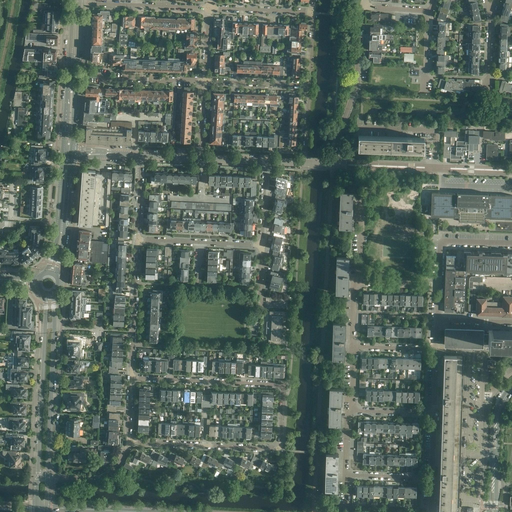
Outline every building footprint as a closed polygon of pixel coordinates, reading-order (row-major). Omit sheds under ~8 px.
[(441,6),(439,12),(447,14),(450,15),(452,9),(448,8),(441,6)] [(511,13),(511,10),(510,10),(503,8),(501,14),(511,17),(511,13)] [(93,15),(93,20),(104,20),(104,18),(105,18),(105,19),(107,19),(107,22),(113,22),(113,19),(114,19),(115,13),(109,13),(109,10),(100,10),(100,12),(98,12),(97,14),(94,14),(93,15)] [(445,20),(447,14),(439,12),(438,17),(437,17),(437,21),(447,22),(447,20),(445,20)] [(480,19),(479,13),(472,15),(473,21),(471,21),(471,23),(481,22),(481,19),(480,19)] [(510,20),(511,17),(501,14),(500,19),(499,19),(499,23),(508,24),(509,24),(509,22),(509,20),(510,20)] [(214,26),(219,27),(222,27),(225,27),(225,25),(224,25),(224,21),(223,20),(223,19),(214,18),(214,26)] [(104,23),(104,20),(93,20),(92,28),(102,28),(109,29),(109,24),(104,23)] [(447,25),(447,22),(437,21),(437,24),(438,24),(438,30),(445,30),(445,25),(447,25)] [(296,27),(296,29),(302,30),(307,30),(307,22),(299,22),(299,27),(296,27)] [(481,26),(481,22),(471,23),(471,25),(472,25),(472,31),(480,31),(480,26),(481,26)] [(237,32),(238,23),(232,23),(232,28),(229,28),(229,30),(229,38),(229,40),(230,40),(233,40),(233,32),(237,32)] [(509,26),(509,24),(508,24),(499,23),(499,26),(500,26),(500,32),(507,32),(509,33),(510,29),(511,29),(511,26),(509,26)] [(49,31),(50,31),(57,31),(57,28),(58,28),(58,25),(57,25),(57,24),(45,24),(45,27),(44,27),(43,30),(44,30),(33,30),(33,33),(44,33),(48,33),(49,33),(49,31)] [(370,34),(373,34),(381,34),(382,28),(385,28),(385,29),(386,29),(389,31),(393,31),(393,27),(390,27),(390,26),(385,25),(373,24),(373,27),(370,27),(370,29),(369,29),(369,32),(370,32),(370,34)] [(229,38),(229,30),(226,30),(226,27),(225,27),(222,27),(219,27),(218,38),(229,38)] [(301,41),(302,30),(296,29),(296,36),(290,36),(290,40),(296,40),(301,41)] [(58,36),(51,36),(51,34),(49,34),(29,33),(29,40),(47,41),(46,44),(48,44),(55,44),(57,44),(57,43),(58,43),(58,41),(57,41),(57,40),(58,39),(58,38),(58,37),(58,36)] [(127,46),(128,34),(120,34),(119,41),(119,46),(127,46)] [(104,36),(102,36),(92,36),(92,44),(102,44),(102,47),(104,47),(104,36)] [(197,41),(186,40),(186,46),(185,46),(185,49),(195,49),(195,47),(195,45),(197,45),(197,42),(197,41)] [(56,50),(44,49),(44,51),(42,51),(42,49),(38,49),(38,51),(36,51),(36,49),(28,48),(25,48),(24,51),(24,54),(23,57),(23,60),(35,61),(49,62),(53,62),(55,62),(56,62),(56,61),(56,60),(57,53),(56,53),(56,50)] [(186,52),(186,60),(196,60),(196,53),(193,53),(193,50),(191,50),(190,53),(187,53),(187,52),(186,52)] [(107,53),(107,51),(91,51),(90,60),(92,62),(104,62),(107,63),(107,60),(107,53)] [(216,54),(215,60),(225,61),(225,56),(229,56),(229,52),(224,52),(223,55),(216,54)] [(381,53),(369,52),(369,58),(372,58),(372,62),(373,62),(381,62),(381,53)] [(116,65),(117,55),(109,54),(107,53),(107,60),(109,60),(109,64),(116,65)] [(410,62),(410,63),(416,64),(416,60),(413,60),(414,54),(404,53),(404,62),(410,62)] [(300,64),(300,58),(300,55),(291,54),(291,56),(291,57),(291,58),(292,58),(293,58),(293,63),(300,64)] [(130,70),(130,59),(124,59),(123,65),(123,69),(122,69),(130,70)] [(57,66),(57,64),(49,64),(49,62),(35,61),(35,64),(40,65),(40,64),(43,64),(43,70),(45,70),(57,70),(57,68),(57,67),(57,66)] [(243,72),(243,64),(237,64),(237,67),(234,67),(234,73),(237,73),(237,72),(243,72)] [(282,66),(273,66),(273,73),(277,74),(277,75),(282,75),(282,66)] [(57,71),(57,70),(45,70),(45,76),(39,75),(38,78),(46,78),(46,76),(56,76),(56,74),(57,74),(57,72),(57,71)] [(46,78),(38,78),(38,81),(40,81),(40,87),(42,87),(54,88),(55,87),(55,85),(55,84),(55,81),(46,81),(46,78)] [(452,83),(454,80),(454,79),(448,79),(447,81),(443,80),(443,79),(440,79),(438,87),(441,88),(440,91),(446,93),(447,90),(450,91),(451,89),(452,83)] [(463,84),(464,81),(464,79),(458,79),(458,82),(454,80),(452,83),(451,89),(450,91),(459,94),(460,92),(461,89),(463,84)] [(473,84),(474,81),(474,80),(472,80),(469,80),(468,82),(464,81),(463,84),(461,89),(460,92),(464,93),(465,89),(471,91),(471,92),(472,90),(477,92),(479,86),(473,84)] [(511,80),(510,81),(509,83),(505,82),(505,81),(502,81),(499,91),(503,92),(504,90),(511,92),(511,80)] [(103,95),(103,89),(98,88),(98,86),(87,85),(85,87),(85,94),(86,94),(86,95),(93,95),(93,97),(103,97),(103,95)] [(116,96),(116,89),(112,89),(112,88),(111,87),(110,87),(109,87),(108,88),(108,89),(103,89),(103,95),(106,95),(116,96)] [(193,92),(190,92),(184,91),(180,142),(190,142),(193,92)] [(289,102),(290,102),(298,103),(298,96),(294,96),(294,94),(289,93),(289,102)] [(240,102),(241,94),(234,94),(231,94),(231,100),(234,100),(234,105),(240,105),(240,102)] [(279,107),(280,96),(277,96),(271,95),(270,104),(270,106),(279,107)] [(84,100),(84,105),(97,106),(109,107),(109,102),(108,101),(105,100),(105,101),(96,101),(96,100),(93,99),(89,99),(86,99),(85,100),(84,100)] [(108,114),(109,107),(97,106),(84,105),(83,111),(84,111),(103,113),(108,114)] [(132,129),(132,126),(132,122),(111,122),(111,128),(96,127),(97,126),(86,125),(87,125),(87,128),(86,128),(87,128),(86,132),(86,133),(86,136),(86,137),(86,140),(86,141),(90,141),(91,141),(95,141),(99,141),(100,141),(104,142),(108,142),(109,142),(113,142),(117,142),(118,142),(122,142),(126,142),(126,143),(127,143),(131,143),(131,142),(131,139),(132,130),(132,129)] [(456,147),(456,141),(457,131),(444,130),(444,136),(446,136),(447,136),(451,136),(450,145),(446,145),(445,145),(445,146),(443,146),(443,157),(450,158),(450,146),(456,147)] [(469,131),(465,130),(465,141),(465,144),(469,144),(468,150),(469,150),(472,150),(478,150),(478,143),(479,143),(479,135),(478,135),(478,131),(473,131),(473,130),(473,131),(469,130),(469,131)] [(504,140),(504,132),(499,132),(500,130),(495,130),(495,132),(490,132),(490,131),(484,131),(483,131),(483,138),(490,138),(491,138),(491,140),(498,140),(504,140)] [(238,144),(238,135),(232,135),(232,136),(229,136),(229,139),(232,139),(232,144),(238,144)] [(274,137),(268,137),(268,146),(274,146),(274,147),(277,147),(277,135),(274,135),(274,137)] [(295,145),(296,138),(288,138),(283,138),(280,137),(279,147),(282,148),(282,141),(288,141),(288,144),(295,145)] [(358,137),(358,142),(358,148),(423,150),(424,139),(411,138),(411,137),(407,137),(407,138),(385,138),(358,137)] [(468,150),(469,144),(465,144),(465,141),(456,141),(456,147),(450,146),(450,158),(461,158),(462,150),(468,150)] [(36,151),(36,155),(47,155),(47,151),(46,151),(46,149),(42,149),(43,146),(31,145),(31,149),(34,151),(36,151)] [(497,145),(494,145),(487,145),(487,148),(487,150),(487,159),(497,159),(497,150),(497,145)] [(47,160),(47,155),(36,155),(36,159),(34,159),(33,164),(41,164),(41,162),(46,162),(46,160),(47,160)] [(46,174),(46,169),(45,169),(45,167),(41,167),(41,164),(33,164),(31,164),(30,173),(35,173),(46,174)] [(95,171),(84,170),(80,224),(94,225),(97,225),(101,176),(102,176),(102,172),(97,172),(95,172),(95,171)] [(46,174),(35,173),(35,176),(33,176),(32,179),(27,179),(26,183),(41,184),(42,180),(45,180),(45,178),(46,178),(46,174)] [(160,184),(160,182),(161,173),(155,173),(154,177),(151,177),(151,184),(160,184)] [(287,188),(287,182),(287,181),(287,178),(276,176),(275,179),(277,179),(275,185),(284,188),(284,187),(287,188)] [(256,181),(250,181),(251,177),(244,177),(244,186),(250,186),(250,187),(251,187),(251,196),(256,196),(256,181)] [(282,194),(284,188),(275,185),(274,192),(276,192),(276,195),(282,197),(283,194),(282,194)] [(351,206),(351,197),(351,192),(352,192),(352,191),(351,191),(350,191),(340,191),(341,191),(340,227),(339,227),(351,228),(350,228),(350,223),(350,213),(351,212),(353,213),(353,207),(351,207),(351,206)] [(511,218),(511,209),(511,195),(490,195),(488,195),(488,193),(457,192),(457,194),(455,194),(455,193),(432,193),(431,215),(431,216),(454,217),(454,216),(458,217),(458,220),(459,220),(484,221),(485,221),(485,217),(489,218),(511,219),(511,218)] [(282,199),(282,197),(276,195),(275,198),(276,198),(274,204),(283,206),(285,200),(282,199)] [(282,213),(283,207),(283,206),(274,204),(273,211),(275,211),(275,214),(282,216),(282,213)] [(281,218),(282,216),(275,214),(274,217),(275,217),(273,223),(282,225),(284,219),(281,218)] [(284,235),(285,226),(282,225),(273,223),(272,230),(272,232),(274,233),(281,235),(284,235)] [(159,225),(157,225),(148,224),(148,230),(148,232),(149,233),(151,233),(152,232),(152,231),(157,231),(157,227),(159,227),(159,225)] [(87,240),(88,231),(79,230),(79,239),(87,240)] [(280,237),(281,235),(274,233),(273,236),(274,236),(272,242),(281,244),(283,238),(280,237)] [(87,240),(79,239),(76,239),(75,248),(78,249),(88,249),(107,251),(108,242),(88,240),(87,240)] [(115,250),(118,250),(127,250),(127,244),(124,244),(124,241),(115,240),(115,250)] [(280,248),(281,245),(281,244),(272,242),(271,248),(274,249),(273,252),(280,253),(280,250),(280,248)] [(39,248),(39,245),(29,245),(28,245),(28,247),(26,248),(26,249),(25,249),(24,249),(23,250),(24,250),(21,253),(18,253),(18,262),(25,262),(26,261),(27,262),(31,259),(33,261),(35,259),(34,257),(38,254),(37,253),(39,252),(39,248)] [(88,249),(78,249),(77,258),(87,259),(88,249)] [(107,263),(107,251),(88,249),(87,259),(89,259),(88,262),(91,262),(107,263)] [(457,251),(457,269),(468,270),(511,271),(511,252),(508,252),(508,253),(485,252),(485,251),(483,251),(478,251),(478,252),(457,251)] [(279,256),(280,253),(273,252),(272,255),(273,255),(272,261),(280,263),(282,257),(279,256)] [(446,256),(445,270),(446,270),(455,270),(455,256),(450,256),(446,256)] [(349,272),(348,272),(349,257),(347,257),(337,257),(335,293),(344,293),(348,293),(348,278),(349,278),(349,272)] [(279,269),(280,263),(272,261),(270,267),(273,268),(272,271),(279,272),(280,269),(279,269)] [(464,312),(464,301),(465,270),(455,270),(446,270),(445,270),(444,306),(444,307),(453,307),(456,307),(456,312),(464,312)] [(278,275),(279,272),(272,271),(272,273),(271,273),(271,274),(272,274),(271,280),(279,282),(281,276),(278,275)] [(473,282),(479,282),(479,277),(472,276),(471,276),(471,277),(470,277),(470,278),(469,278),(469,279),(469,288),(472,288),(473,282)] [(83,282),(83,279),(71,278),(71,279),(70,279),(70,281),(71,282),(70,282),(70,284),(71,284),(83,285),(83,287),(87,288),(87,285),(85,285),(86,282),(83,282)] [(125,286),(125,280),(116,280),(116,284),(115,284),(115,286),(113,285),(113,289),(116,289),(121,289),(122,289),(122,286),(125,286)] [(278,288),(279,282),(271,280),(269,286),(272,287),(271,290),(278,291),(279,288),(278,288)] [(125,295),(121,295),(121,292),(115,292),(113,292),(112,301),(115,301),(124,302),(125,298),(125,295)] [(511,296),(503,296),(503,303),(486,302),(486,299),(477,298),(476,314),(502,315),(502,316),(511,316),(511,296)] [(15,326),(15,327),(30,327),(30,326),(31,326),(31,322),(30,322),(30,317),(31,312),(32,312),(32,308),(31,308),(31,306),(26,306),(26,305),(26,299),(16,299),(16,300),(15,326)] [(87,311),(82,310),(71,310),(70,317),(71,317),(71,318),(75,318),(75,317),(84,317),(84,313),(86,313),(87,311)] [(286,337),(283,337),(281,337),(282,332),(287,332),(287,325),(282,325),(282,320),(287,320),(287,312),(270,311),(269,322),(267,322),(266,333),(269,334),(268,340),(271,340),(270,344),(286,344),(286,337)] [(123,326),(124,319),(114,319),(114,324),(111,324),(111,328),(120,328),(120,325),(123,326)] [(345,323),(343,322),(333,322),(332,359),(342,359),(344,359),(345,344),(346,344),(346,338),(345,338),(345,323)] [(469,346),(473,346),(474,346),(477,346),(478,346),(481,346),(482,346),(482,330),(478,330),(474,330),(470,330),(466,330),(462,330),(458,330),(458,329),(458,330),(454,329),(450,329),(446,329),(445,345),(446,345),(449,345),(450,345),(453,345),(454,345),(457,345),(458,345),(461,345),(461,346),(462,346),(462,345),(465,345),(465,346),(466,346),(469,346)] [(511,331),(489,330),(488,330),(488,335),(488,339),(488,346),(503,347),(507,347),(511,347),(511,331)] [(15,342),(19,342),(30,342),(30,338),(29,338),(29,335),(21,335),(22,331),(15,331),(15,342)] [(123,337),(119,337),(119,334),(110,333),(110,337),(114,337),(113,343),(122,343),(123,337)] [(68,346),(68,349),(82,349),(82,346),(80,346),(80,342),(74,341),(73,340),(72,340),(71,341),(69,341),(69,346),(68,346)] [(30,347),(30,342),(19,342),(19,346),(17,346),(17,349),(14,349),(14,352),(21,353),(21,350),(29,350),(29,347),(30,347)] [(82,349),(68,349),(68,351),(69,351),(68,356),(70,356),(71,357),(73,357),(74,356),(82,356),(83,349),(82,349)] [(28,361),(28,358),(21,358),(21,353),(14,352),(13,368),(21,369),(21,365),(29,365),(29,361),(28,361)] [(460,409),(460,408),(460,406),(460,405),(460,401),(460,396),(461,396),(460,396),(460,391),(461,391),(461,387),(461,382),(461,378),(461,373),(461,370),(462,370),(462,369),(461,369),(462,365),(462,364),(462,361),(462,360),(462,356),(458,355),(455,355),(454,355),(452,355),(445,355),(445,360),(445,364),(445,369),(444,369),(445,369),(445,372),(444,372),(444,373),(445,373),(444,377),(444,378),(444,381),(444,382),(444,386),(444,390),(444,395),(444,400),(443,400),(444,400),(443,405),(443,409),(443,414),(443,418),(443,423),(443,426),(442,426),(442,427),(443,427),(443,431),(442,431),(442,432),(443,432),(442,435),(442,436),(442,440),(442,441),(442,444),(442,449),(442,453),(442,458),(441,458),(442,458),(441,462),(441,467),(441,471),(441,475),(441,476),(441,481),(441,485),(440,485),(440,486),(441,486),(441,489),(440,489),(440,490),(441,490),(440,494),(440,495),(440,498),(440,503),(440,507),(440,511),(439,511),(456,511),(457,508),(457,504),(457,499),(457,495),(457,491),(457,486),(458,486),(457,486),(458,481),(458,477),(458,476),(457,476),(458,473),(458,471),(458,468),(458,467),(458,463),(458,462),(458,459),(458,458),(459,454),(459,450),(459,445),(459,441),(459,436),(459,432),(459,427),(460,427),(459,427),(460,423),(460,418),(460,419),(460,418),(460,415),(460,414),(460,410),(460,409)] [(170,366),(170,356),(167,356),(167,359),(161,359),(161,370),(167,370),(167,366),(170,366)] [(179,369),(179,359),(174,359),(174,356),(170,356),(170,366),(173,367),(173,368),(179,369)] [(203,370),(203,366),(206,367),(207,357),(204,356),(203,361),(197,360),(197,370),(203,370)] [(218,371),(218,361),(213,361),(213,357),(210,357),(209,367),(212,367),(212,370),(218,371)] [(242,372),(242,368),(245,368),(246,359),(242,359),(242,360),(236,359),(236,362),(236,371),(242,372)] [(254,374),(255,365),(249,365),(249,360),(246,359),(245,368),(248,369),(248,374),(254,374)] [(79,368),(82,368),(84,368),(84,365),(89,365),(89,364),(90,364),(90,362),(89,362),(89,361),(77,361),(77,364),(72,364),(72,363),(69,363),(69,364),(68,364),(68,368),(67,368),(67,370),(68,371),(69,371),(69,372),(71,372),(74,372),(75,373),(77,373),(77,372),(80,372),(78,372),(79,368)] [(121,367),(122,361),(112,361),(112,366),(109,366),(109,370),(118,370),(118,367),(121,367)] [(21,373),(21,369),(13,368),(11,368),(11,372),(15,372),(15,380),(27,381),(27,380),(28,380),(28,377),(27,376),(27,373),(21,373)] [(121,375),(118,375),(118,372),(109,371),(109,375),(112,375),(111,381),(121,381),(121,375)] [(84,376),(76,376),(75,376),(75,379),(74,379),(74,380),(70,380),(70,387),(82,387),(82,380),(84,380),(84,376)] [(18,384),(13,384),(6,384),(6,389),(15,389),(15,396),(26,397),(26,396),(27,395),(27,393),(27,392),(27,389),(24,389),(24,387),(22,387),(22,389),(18,388),(18,384)] [(328,424),(336,424),(337,424),(340,424),(341,409),(342,409),(342,403),(341,403),(342,388),(341,388),(340,388),(339,388),(329,388),(328,424)] [(217,401),(217,392),(211,392),(211,395),(208,395),(208,401),(211,401),(211,404),(217,404),(217,401)] [(273,395),(272,395),(273,392),(266,392),(266,394),(261,394),(260,400),(263,401),(263,400),(272,401),(273,395)] [(71,399),(70,399),(68,399),(69,399),(69,402),(68,402),(67,407),(71,408),(71,410),(72,410),(72,411),(76,411),(76,410),(79,410),(80,403),(83,403),(84,395),(81,395),(81,393),(75,393),(75,396),(72,396),(71,399)] [(120,405),(120,399),(111,399),(110,404),(107,404),(107,408),(116,408),(116,405),(120,405)] [(26,409),(26,406),(23,406),(23,404),(21,404),(21,401),(11,401),(10,404),(15,404),(14,413),(26,414),(26,413),(26,412),(26,410),(26,409)] [(119,413),(116,413),(116,410),(107,409),(107,412),(110,413),(110,418),(119,419),(119,413)] [(14,425),(13,429),(25,430),(25,429),(25,428),(25,426),(25,425),(25,422),(22,422),(22,420),(20,420),(20,422),(16,421),(16,422),(15,422),(16,417),(9,417),(9,424),(14,425)] [(67,425),(67,426),(80,427),(80,419),(67,418),(67,421),(66,421),(66,425),(67,425)] [(200,434),(200,431),(203,431),(203,425),(200,425),(194,424),(194,434),(200,434)] [(216,426),(210,425),(206,425),(206,435),(215,435),(216,426)] [(79,435),(80,427),(67,426),(66,430),(66,434),(72,435),(75,435),(79,435)] [(18,438),(18,434),(7,433),(7,437),(15,437),(14,441),(12,441),(12,449),(19,449),(19,446),(24,446),(24,438),(18,438)] [(118,443),(118,437),(109,436),(108,442),(106,442),(105,443),(103,443),(103,445),(107,446),(114,446),(114,443),(118,443)] [(98,445),(98,449),(98,454),(98,461),(103,461),(104,461),(109,461),(110,452),(107,452),(107,446),(103,445),(98,445)] [(74,460),(74,461),(86,461),(87,461),(88,457),(86,457),(86,453),(94,454),(94,449),(88,448),(88,449),(80,449),(80,453),(74,453),(74,454),(70,453),(69,454),(69,458),(70,459),(74,460)] [(11,461),(11,466),(21,467),(21,466),(22,466),(23,466),(23,465),(23,464),(23,463),(23,462),(22,462),(21,462),(21,461),(20,461),(20,456),(16,456),(16,451),(7,451),(7,455),(10,455),(9,461),(11,461)] [(154,458),(157,453),(153,451),(150,457),(142,453),(137,451),(134,456),(135,456),(132,462),(136,464),(139,458),(139,459),(142,460),(151,464),(154,458)] [(171,459),(174,453),(171,452),(168,458),(157,453),(154,458),(168,465),(171,459)] [(187,460),(190,454),(187,453),(184,459),(174,453),(171,459),(184,466),(187,460)] [(338,454),(336,454),(326,453),(325,490),(335,490),(337,490),(337,475),(339,475),(339,474),(339,469),(338,469),(338,454)] [(201,467),(205,458),(206,455),(204,454),(201,459),(190,454),(187,460),(201,467)] [(218,466),(223,456),(220,454),(217,460),(206,455),(205,458),(208,460),(206,462),(218,467),(218,466)] [(237,462),(240,457),(239,456),(239,457),(237,456),(237,455),(234,461),(225,457),(223,456),(218,466),(221,468),(223,463),(234,468),(237,462)] [(251,469),(253,463),(256,457),(253,456),(251,462),(240,457),(237,462),(251,469)] [(256,457),(253,463),(256,464),(256,465),(260,467),(260,466),(268,470),(270,466),(276,469),(276,464),(271,464),(265,462),(266,460),(265,459),(264,461),(259,458),(258,459),(256,457)]
